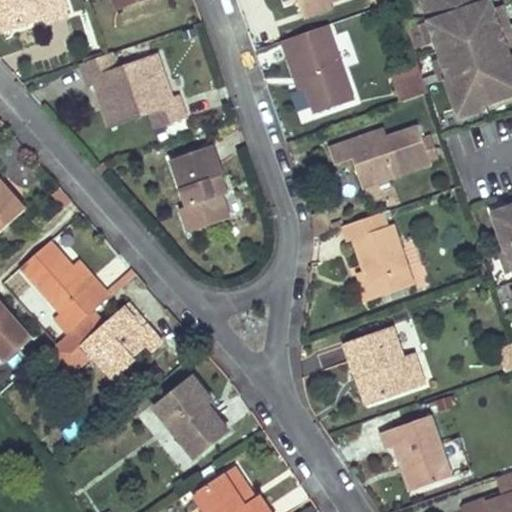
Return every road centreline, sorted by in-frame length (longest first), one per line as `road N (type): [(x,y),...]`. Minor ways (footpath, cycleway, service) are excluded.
road 1 (residential): [(0,80),(202,305)]
road 2 (residential): [(279,284),(289,227),(209,0)]
road 3 (residential): [(357,511),(268,366)]
